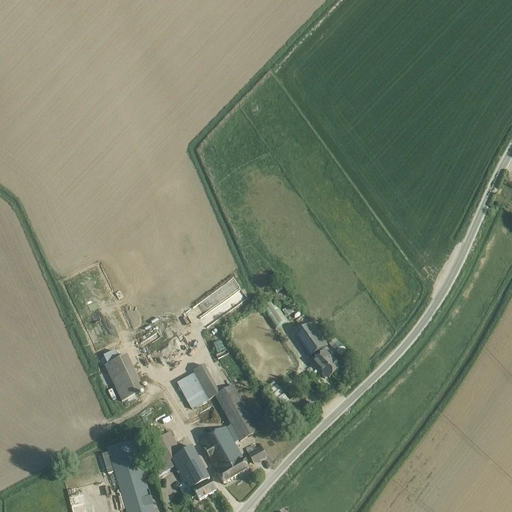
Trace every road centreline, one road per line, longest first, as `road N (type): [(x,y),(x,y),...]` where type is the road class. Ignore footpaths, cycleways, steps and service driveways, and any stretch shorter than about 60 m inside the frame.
road 1 (unclassified): [(245,511),(402,350),(511,151)]
road 2 (unknown): [(225,511),(140,368)]
